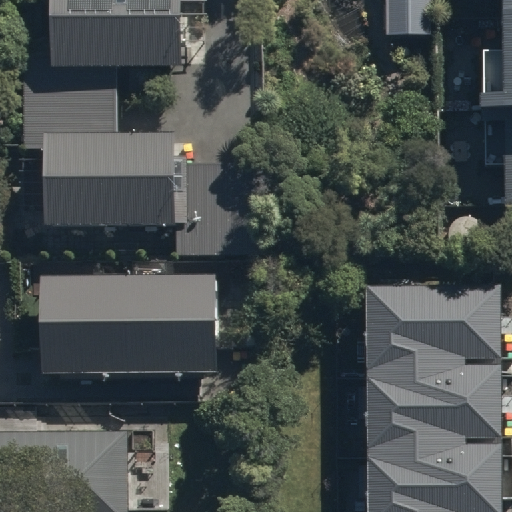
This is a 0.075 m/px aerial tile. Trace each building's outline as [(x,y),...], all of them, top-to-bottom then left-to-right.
[(61,0),(62,52),(62,66),(122,66),(193,65),(192,0),(61,0)] [(436,0),(390,0),(391,38),(437,37),(436,0)] [(511,31),(484,32),(485,175),(511,174),(511,31)] [(30,139),(56,139),(55,223),(184,223),(184,157),(184,127),(122,127),(122,66),(62,66),(62,52),(30,52),(30,139)] [(265,157),(184,157),(184,223),(183,255),(265,255),(265,157)] [(47,269),(47,365),(228,364),(228,268),(47,269)] [(511,511),(510,280),(378,282),(380,511),(511,511)] [(0,511),(133,511),(134,426),(0,423),(0,511)]
